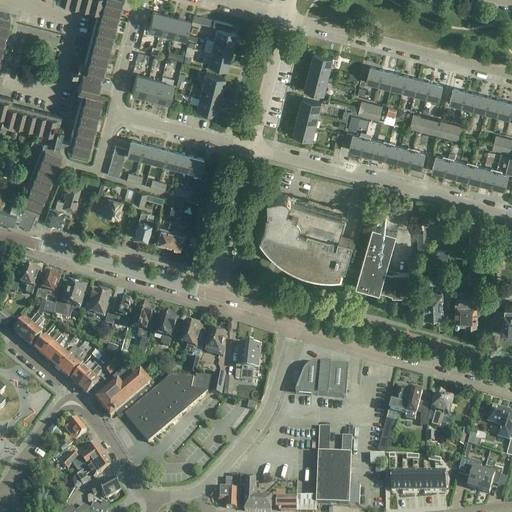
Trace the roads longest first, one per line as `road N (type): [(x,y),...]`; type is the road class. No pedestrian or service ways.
road 1 (residential): [(511,216),(251,149)]
road 2 (residential): [(285,16),(511,75)]
road 3 (secondary): [(511,382),(296,320)]
road 4 (secondary): [(212,295),(0,234)]
road 5 (unclassified): [(196,492),(267,412),(296,320)]
road 6 (residential): [(212,295),(251,149)]
road 7 (residential): [(251,149),(112,114)]
road 8 (residential): [(251,149),(285,16)]
road 9 (unclassified): [(70,403),(101,431),(137,489),(154,496)]
